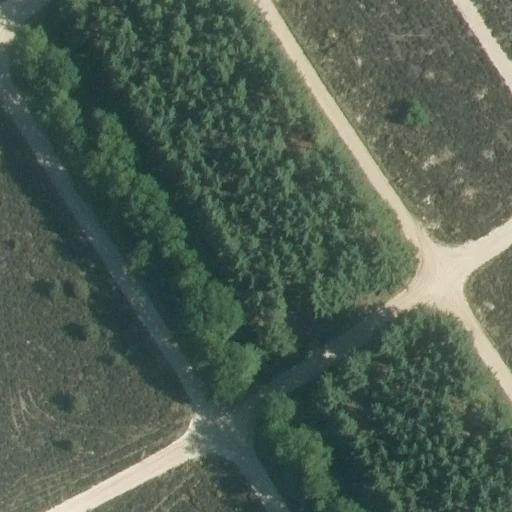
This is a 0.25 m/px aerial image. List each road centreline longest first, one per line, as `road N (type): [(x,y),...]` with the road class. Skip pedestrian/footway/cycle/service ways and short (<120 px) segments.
road 1 (track): [(67,511),(221,428),(511,233)]
road 2 (track): [(0,79),(276,511)]
road 3 (track): [(260,0),(511,390)]
